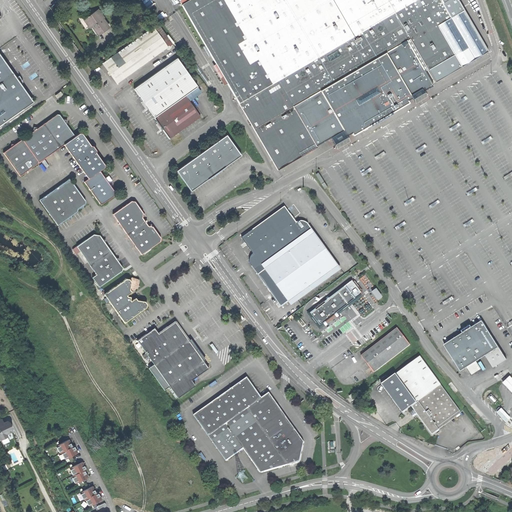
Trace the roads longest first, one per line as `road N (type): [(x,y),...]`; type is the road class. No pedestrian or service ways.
road 1 (secondary): [(24,0),(296,378),(430,474)]
road 2 (secondary): [(441,461),(305,371),(32,0)]
road 3 (track): [(142,511),(142,475),(62,314),(0,267)]
road 4 (secondary): [(273,495),(325,486),(404,499),(444,495)]
road 5 (secondary): [(430,479),(408,495),(339,478),(273,495)]
